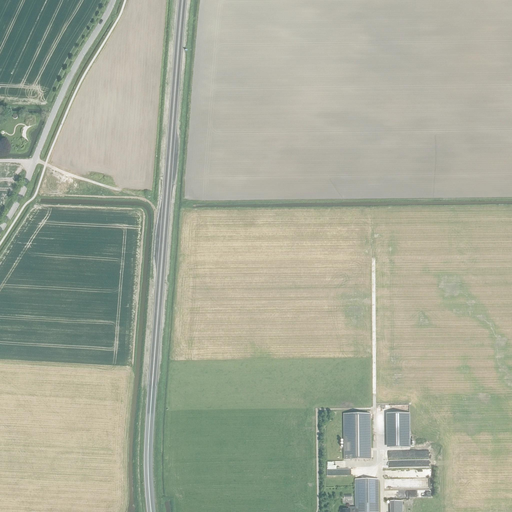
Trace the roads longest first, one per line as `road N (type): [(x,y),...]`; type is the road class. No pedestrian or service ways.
road 1 (trunk): [(151,511),(149,421),(182,0)]
road 2 (tertiary): [(0,229),(113,0)]
